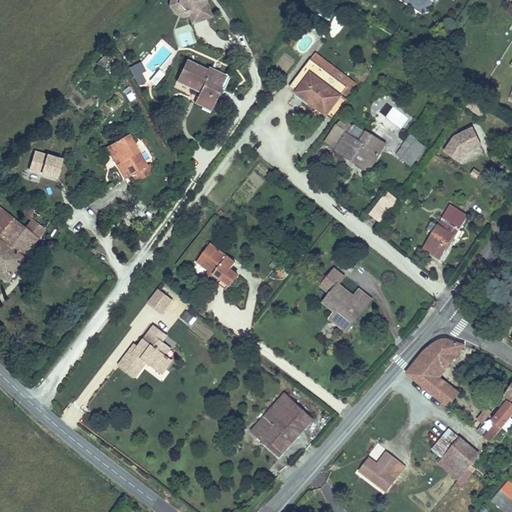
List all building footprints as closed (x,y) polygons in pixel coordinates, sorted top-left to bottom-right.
[(194,11),(192,7),(183,0),(182,0),(174,0),(174,2),(179,10),(188,13),(194,11)] [(182,0),(183,0),(192,7),(194,11),(196,20),(214,14),(209,0),(182,0)] [(175,28),(178,46),(195,44),(192,26),(175,28)] [(201,88),(205,90),(200,101),(214,109),(225,86),(221,84),(227,72),(210,64),(208,68),(189,59),(178,81),(199,92),(201,88)] [(345,93),(340,100),(345,102),(355,89),(313,59),(307,66),(345,93)] [(329,114),(340,100),(345,93),(307,66),(292,88),(298,92),(308,99),(304,103),(309,106),(313,102),(329,114)] [(129,88),(123,91),(129,102),(135,98),(129,88)] [(295,96),(304,103),(308,99),(298,92),(295,96)] [(488,102),(473,92),(467,100),(482,110),(488,102)] [(344,114),(326,140),(369,167),(381,149),(377,147),(383,137),(368,127),(362,136),(349,127),(354,121),(344,114)] [(443,144),(454,164),(483,149),(472,128),(443,144)] [(158,170),(151,161),(147,163),(129,133),(114,142),(121,153),(123,152),(127,158),(118,164),(126,177),(134,173),(139,181),(158,170)] [(410,161),(426,142),(419,137),(412,145),(404,139),(397,149),(405,154),(403,156),(410,161)] [(121,153),(114,142),(107,145),(118,164),(127,158),(123,152),(121,153)] [(27,175),(56,181),(61,160),(32,153),(27,175)] [(379,225),(398,204),(387,194),(368,215),(379,225)] [(450,198),(422,241),(438,252),(446,238),(449,240),(469,210),(450,198)] [(0,216),(9,224),(16,216),(0,202),(0,216)] [(53,220),(33,203),(24,215),(18,212),(16,216),(41,236),(53,220)] [(35,244),(9,224),(0,216),(0,236),(0,237),(0,269),(11,277),(35,244)] [(41,236),(16,216),(9,224),(35,244),(41,236)] [(224,278),(221,282),(229,287),(240,273),(233,267),(238,260),(213,241),(199,260),(213,270),(224,278)] [(324,284),(334,292),(341,283),(347,274),(336,267),(324,284)] [(210,274),(221,282),(224,278),(213,270),(210,274)] [(340,309),(357,322),(369,305),(358,297),(341,283),(334,292),(328,300),(340,309)] [(358,297),(369,305),(375,297),(363,288),(358,297)] [(164,315),(172,300),(155,290),(147,305),(164,315)] [(335,316),(352,329),(357,322),(340,309),(335,316)] [(184,312),(179,319),(191,326),(195,319),(184,312)] [(157,322),(152,329),(165,338),(169,332),(157,322)] [(122,361),(137,374),(149,358),(165,370),(174,357),(167,352),(159,345),(165,338),(152,329),(141,344),(137,348),(134,346),(122,361)] [(412,368),(409,370),(441,395),(452,381),(443,374),(467,340),(457,336),(450,336),(440,339),(433,343),(412,368)] [(165,338),(159,345),(167,352),(173,345),(165,338)] [(452,381),(441,395),(451,403),(462,389),(452,381)] [(504,427),(511,417),(511,385),(506,393),(511,397),(496,417),(499,420),(488,433),(494,439),(504,427)] [(280,396),(310,421),(317,414),(286,388),(280,396)] [(282,450),(310,421),(280,396),(254,426),(282,450)] [(482,415),(487,419),(496,407),(491,402),(482,415)] [(246,427),(237,420),(230,429),(238,436),(246,427)] [(434,448),(445,457),(449,451),(459,459),(473,442),(452,426),(434,448)] [(462,477),(479,457),(483,451),(473,442),(459,459),(449,451),(445,457),(442,461),(462,477)] [(387,491),(408,464),(390,449),(380,461),(372,455),(361,469),(387,491)] [(461,486),(470,477),(466,473),(457,483),(461,486)] [(330,486),(322,489),(328,507),(336,504),(330,486)] [(511,511),(511,492),(505,486),(494,497),(511,511)]
